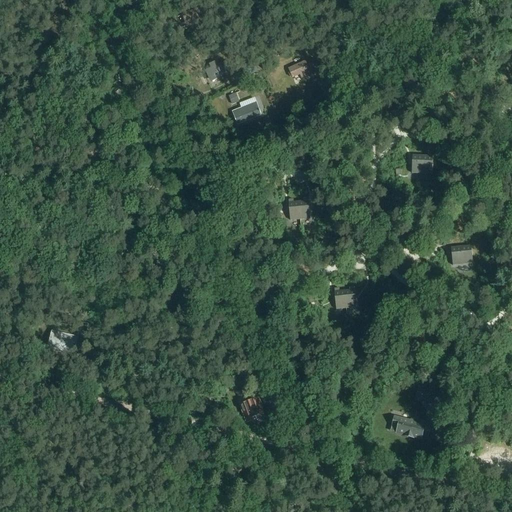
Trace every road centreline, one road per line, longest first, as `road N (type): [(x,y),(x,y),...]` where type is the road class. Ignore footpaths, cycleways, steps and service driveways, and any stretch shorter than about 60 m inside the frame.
road 1 (track): [(95,0),(143,166),(201,254),(294,449),(0,376)]
road 2 (track): [(511,304),(486,328),(396,275),(364,224),(385,114),(418,83),(511,29)]
road 3 (track): [(495,5),(436,53),(267,128)]
road 4 (unclassified): [(511,500),(294,449)]
